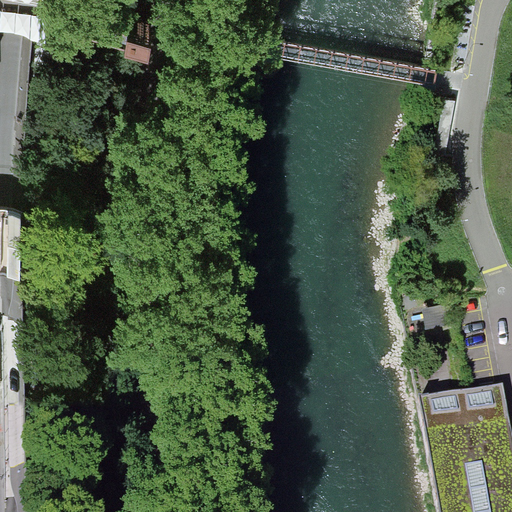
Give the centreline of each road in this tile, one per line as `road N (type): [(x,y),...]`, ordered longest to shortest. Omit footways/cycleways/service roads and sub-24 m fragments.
road 1 (residential): [(511,378),(508,299),(478,225),(467,166),(494,0)]
road 2 (residential): [(17,0),(0,262)]
